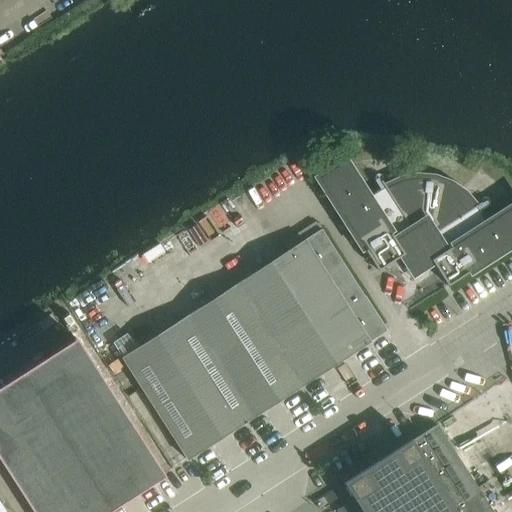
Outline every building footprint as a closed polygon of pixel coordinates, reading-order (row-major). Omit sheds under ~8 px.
[(511,207),(487,224),(475,207),(474,208),(464,195),(449,185),(434,180),(417,178),(401,181),(386,188),(385,187),(368,198),(344,162),(318,178),(378,271),(402,255),(410,267),(412,265),(419,267),(420,269),(431,261),(447,286),(511,244),(511,207)] [(365,296),(321,231),(305,242),(304,241),(235,285),(301,385),(369,343),(369,342),(386,331),(385,331),(386,330),(364,296),(365,296)] [(122,358),(187,460),(254,417),(254,416),(301,385),(235,285),(122,358)] [(0,387),(0,441),(45,511),(105,511),(162,476),(75,339),(0,387)] [(344,484),(335,489),(349,511),(492,511),(436,425),(411,441),(410,440),(343,483),(344,484)] [(33,511),(0,460),(0,511),(33,511)]
